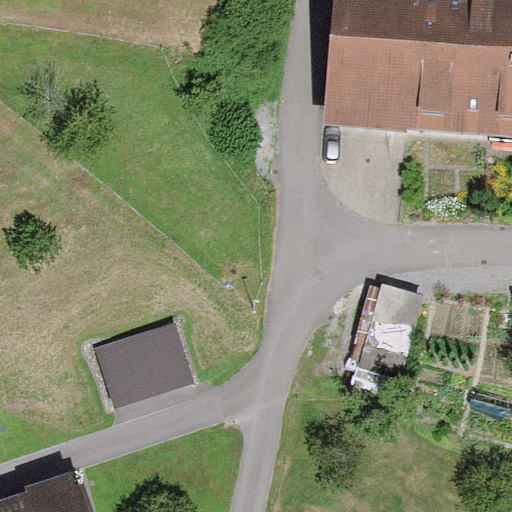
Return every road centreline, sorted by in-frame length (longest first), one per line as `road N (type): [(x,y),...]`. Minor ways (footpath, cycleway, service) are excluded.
road 1 (residential): [(297,247),(248,511)]
road 2 (residential): [(297,247),(300,123),(321,0)]
road 3 (residential): [(511,265),(297,247)]
